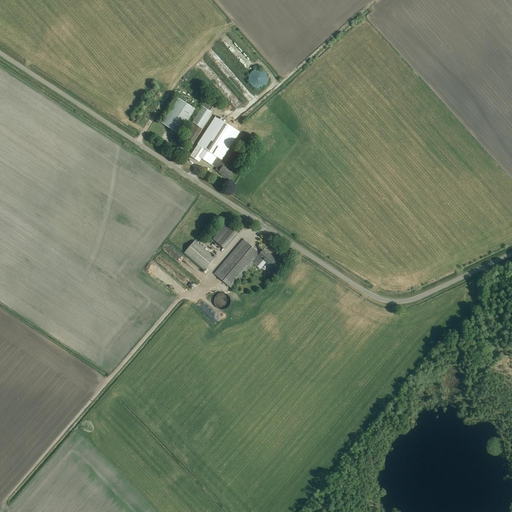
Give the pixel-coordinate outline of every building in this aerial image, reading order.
[(257,70),(254,71),(251,73),(249,76),(249,80),(249,83),(251,86),(254,88),(258,89),(261,89),(265,87),(267,84),(268,81),(268,77),(267,74),(264,71),(261,70),(257,70)] [(127,115),(134,117),(142,98),(135,95),(127,115)] [(196,110),(179,98),(162,123),(179,135),(196,110)] [(208,99),(188,128),(192,130),(198,134),(198,135),(207,121),(206,121),(217,105),(215,103),(208,99)] [(193,152),(190,156),(199,162),(202,158),(213,166),(214,165),(217,168),(216,170),(219,172),(219,173),(228,179),(232,173),(223,166),(226,162),(222,160),(240,133),(237,131),(216,117),(193,152)] [(238,234),(226,224),(213,239),(225,249),(238,234)] [(260,253),(244,240),(215,274),(231,288),(253,263),(258,267),(263,260),(271,267),(277,261),(269,254),(268,255),(263,250),(260,253)] [(194,241),(184,253),(205,270),(215,259),(194,241)] [(215,298),(215,300),(214,302),(215,305),(216,307),(218,309),(220,310),(223,310),(225,309),(227,308),(229,307),(230,304),(231,302),(231,300),(230,297),(228,295),(226,294),(224,293),(221,294),(219,294),(217,296),(215,298)]
